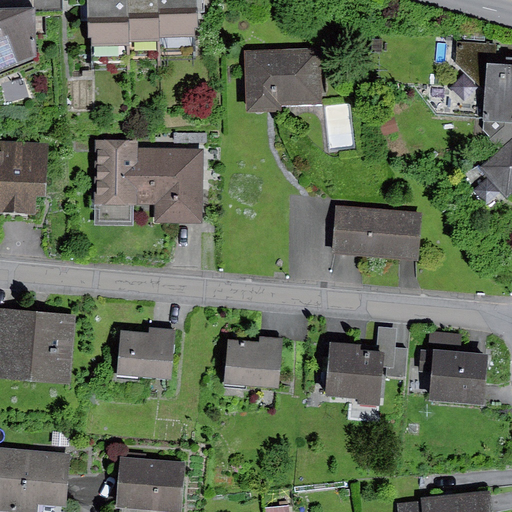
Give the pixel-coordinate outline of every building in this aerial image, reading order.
[(127,0),(87,0),(89,39),(92,39),(92,48),(129,46),(129,43),(127,0)] [(127,0),(129,43),(159,42),(159,39),(158,0),(127,0)] [(158,0),(159,39),(195,39),(195,30),(198,30),(197,0),(158,0)] [(0,72),(37,57),(36,9),(0,10),(0,72)] [(494,47),(458,44),(456,65),(485,89),(414,86),(436,117),(484,121),(511,122),(511,68),(493,67),(494,47)] [(318,47),(243,49),(244,114),(269,114),(280,113),(280,106),(319,105),(318,47)] [(511,122),(484,121),(483,131),(500,150),(478,169),(505,201),(511,195),(511,122)] [(0,213),(34,215),(35,196),(46,197),(48,144),(0,141),(0,213)] [(134,205),(138,206),(139,149),(139,142),(95,141),(94,227),(134,228),(134,205)] [(204,150),(139,149),(138,206),(156,206),(155,224),(202,225),(204,150)] [(422,214),(336,207),(332,253),(419,260),(422,214)] [(76,317),(0,310),(0,379),(69,385),(76,317)] [(279,333),(282,318),(266,314),(262,330),(279,333)] [(397,328),(378,327),(376,353),(384,354),(383,368),(387,368),(387,377),(406,378),(408,349),(396,348),(397,328)] [(149,336),(122,333),(117,376),(171,382),(176,331),(150,328),(149,336)] [(461,350),(462,335),(429,333),(428,348),(461,350)] [(260,344),(229,341),(224,386),(277,392),(282,340),(261,338),(260,344)] [(362,346),(330,344),(325,398),(359,401),(359,406),(380,408),(383,368),(384,354),(376,353),(361,352),(362,346)] [(462,353),(432,350),(432,352),(421,351),(419,372),(432,373),(429,403),(484,408),(489,355),(462,353)] [(71,456),(0,448),(0,511),(8,511),(38,511),(40,505),(66,507),(71,456)] [(180,511),(185,464),(121,458),(117,507),(164,511),(180,511)] [(421,502),(397,504),(397,511),(492,511),(491,491),(421,498),(421,502)]
